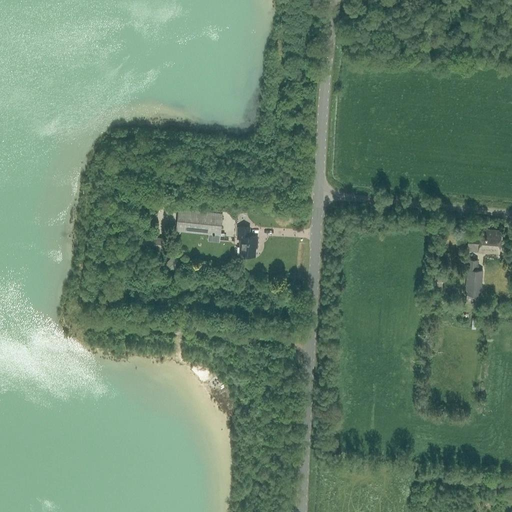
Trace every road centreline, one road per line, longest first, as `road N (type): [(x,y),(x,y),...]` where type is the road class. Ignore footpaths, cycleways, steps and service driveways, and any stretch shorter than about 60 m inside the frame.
road 1 (unclassified): [(301,511),(318,194)]
road 2 (unknown): [(69,312),(310,339)]
road 3 (unclassified): [(318,194),(336,0)]
road 4 (unclassified): [(511,214),(318,194)]
